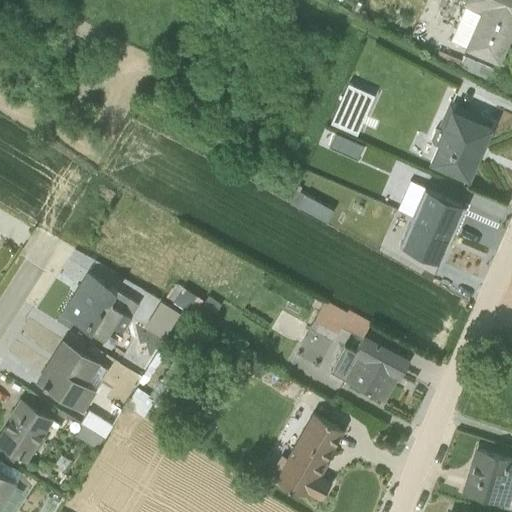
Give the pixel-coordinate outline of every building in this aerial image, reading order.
[(511,0),(460,0),(450,24),(465,31),(464,33),(497,47),(511,11),(511,0)] [(435,42),(456,51),(459,43),(438,34),(435,42)] [(493,53),(463,40),(458,51),(483,62),(482,65),(487,67),(493,53)] [(484,103),(449,88),(439,110),(442,112),(439,112),(435,113),(431,116),(430,119),(430,124),(435,130),(428,145),(467,162),(489,112),(482,109),(484,103)] [(334,91),(328,106),(340,111),(346,96),(334,91)] [(464,189),(424,172),(411,201),(451,218),(464,189)] [(305,180),(298,193),(325,207),(332,194),(305,180)] [(451,218),(411,201),(399,229),(439,246),(451,218)] [(87,255),(62,296),(105,323),(113,310),(122,316),(138,288),(87,255)] [(183,271),(172,288),(191,301),(202,284),(183,271)] [(221,288),(208,280),(198,295),(211,304),(221,288)] [(347,296),(324,283),(309,312),(331,325),(347,296)] [(179,296),(160,285),(144,310),(164,321),(179,296)] [(357,300),(350,297),(344,309),(352,313),(350,316),(351,316),(361,321),(367,309),(369,310),(370,307),(358,300),(357,300)] [(240,336),(209,319),(204,329),(234,346),(240,336)] [(357,338),(344,361),(382,382),(396,358),(400,359),(408,344),(363,319),(354,336),(357,338)] [(136,371),(125,389),(143,400),(151,387),(166,395),(178,375),(170,370),(191,335),(187,333),(191,327),(182,322),(178,330),(149,379),(136,371)] [(62,323),(35,366),(83,396),(96,375),(95,374),(108,353),(62,323)] [(0,428),(26,446),(54,403),(21,382),(20,382),(0,416),(0,428)] [(88,394),(80,406),(82,408),(103,420),(105,421),(112,409),(88,394)] [(342,413),(312,395),(286,440),(281,436),(268,458),(304,478),(306,475),(320,483),(330,465),(320,460),(329,445),(325,443),(342,413)] [(103,420),(82,408),(76,418),(96,431),(103,420)] [(511,442),(474,431),(461,474),(507,489),(511,473),(511,442)] [(0,511),(5,511),(29,474),(15,465),(19,458),(0,446),(0,511)] [(49,479),(36,499),(46,505),(59,485),(56,484),(58,480),(54,477),(52,481),(49,479)] [(496,511),(497,510),(448,494),(442,511),(496,511)]
